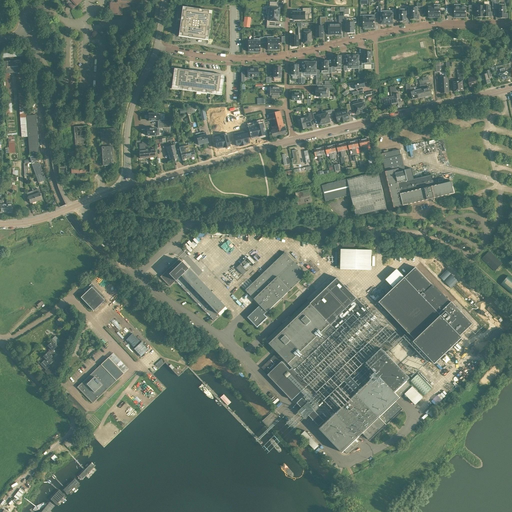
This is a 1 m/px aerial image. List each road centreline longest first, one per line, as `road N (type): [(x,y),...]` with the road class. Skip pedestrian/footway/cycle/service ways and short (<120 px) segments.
road 1 (unclassified): [(136,272),(192,222),(422,233)]
road 2 (unclassified): [(136,272),(96,248),(58,198),(36,51)]
road 3 (residential): [(293,139),(511,88)]
road 4 (residential): [(293,139),(144,182),(127,169)]
road 5 (unclassified): [(72,207),(57,177),(50,78),(36,51)]
road 6 (residential): [(376,35),(507,23)]
road 7 (residential): [(157,46),(229,59),(286,56)]
road 8 (residential): [(157,46),(132,105),(127,169)]
